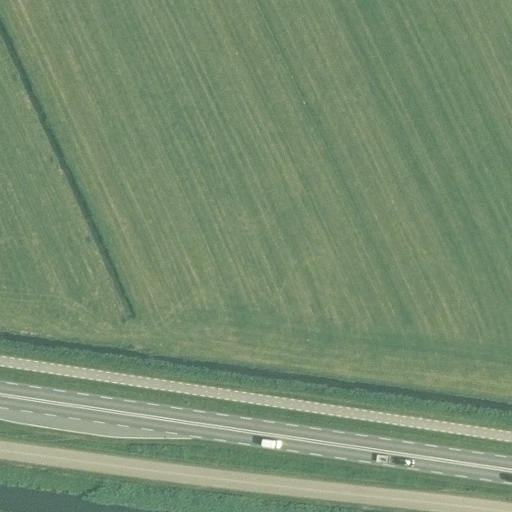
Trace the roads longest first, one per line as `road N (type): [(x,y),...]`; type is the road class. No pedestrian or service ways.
road 1 (primary): [(511,475),(0,398)]
road 2 (unclassified): [(487,511),(0,451)]
